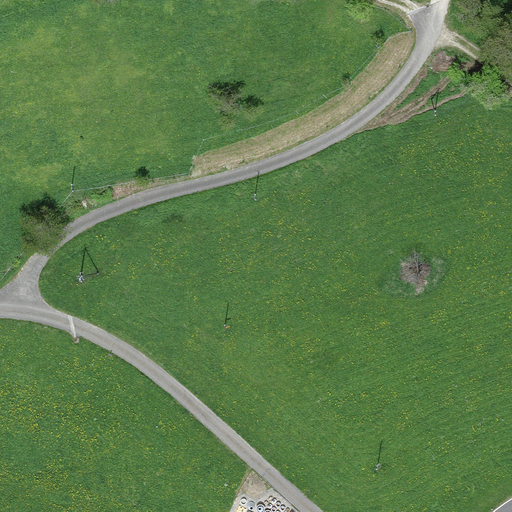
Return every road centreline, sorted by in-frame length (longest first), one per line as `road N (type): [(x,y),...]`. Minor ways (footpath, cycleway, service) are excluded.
road 1 (unclassified): [(433,15),(401,81),(344,132),(271,166),(78,225),(39,252),(14,313)]
road 2 (unclassified): [(14,313),(77,327),(131,356),(308,511)]
